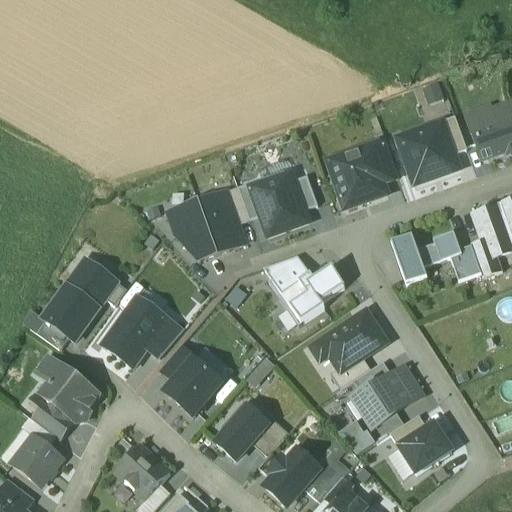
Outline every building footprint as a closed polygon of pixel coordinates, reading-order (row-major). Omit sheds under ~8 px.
[(491,109),(467,117),(483,162),(508,153),(510,158),(511,156),(511,105),(493,112),(491,109)] [(442,125),(442,126),(454,159),(467,154),(455,121),(442,125)] [(442,126),(397,143),(414,189),(459,173),(454,159),(442,126)] [(368,151),(369,153),(371,160),(374,159),(384,188),(399,182),(385,145),(368,151)] [(369,153),(327,167),(344,214),(388,199),(384,188),(374,159),(371,160),(369,153)] [(252,192),(250,192),(261,222),(268,241),(309,227),(305,216),(294,186),(291,178),(252,192)] [(307,181),(294,186),(305,216),(318,211),(307,181)] [(250,192),(252,192),(251,188),(238,193),(250,226),(261,222),(250,192)] [(239,230),(250,226),(238,193),(227,198),(239,230)] [(239,230),(227,198),(169,217),(176,238),(200,266),(244,250),(239,230)] [(511,206),(499,211),(511,245),(511,206)] [(511,256),(511,245),(499,211),(473,220),(483,245),(490,265),(497,262),(511,256)] [(412,241),(392,248),(407,291),(427,284),(424,273),(451,263),(462,259),(460,254),(454,237),(433,245),(434,249),(417,255),(412,241)] [(503,277),(497,262),(490,265),(483,245),(470,250),(481,278),(483,283),(503,277)] [(470,250),(460,254),(462,259),(451,263),(459,286),(481,278),(470,250)] [(264,274),(271,285),(282,301),(300,289),(298,287),(310,279),(298,261),(264,274)] [(88,267),(69,293),(66,291),(43,323),(46,326),(69,342),(75,346),(105,304),(115,311),(126,295),(88,267)] [(282,301),(271,285),(268,287),(298,331),(325,313),(321,308),(345,292),(332,273),(315,285),(311,279),(310,279),(298,287),(300,289),(282,301)] [(147,354),(169,325),(138,303),(103,352),(133,374),(147,354)] [(43,323),(30,315),(23,329),(37,339),(46,326),(43,323)] [(386,348),(366,318),(310,355),(319,370),(331,362),(339,375),(341,378),(363,364),(386,348)] [(169,325),(147,354),(159,364),(183,336),(169,325)] [(69,342),(46,326),(37,339),(59,355),(69,342)] [(172,389),(192,365),(195,362),(182,350),(158,378),(172,389)] [(263,360),(243,382),(254,392),(274,369),(263,360)] [(47,361),(34,378),(44,385),(57,369),(47,361)] [(341,378),(339,375),(330,380),(339,395),(354,388),(371,376),(363,364),(341,378)] [(221,390),(192,365),(172,389),(164,398),(193,423),(221,390)] [(98,400),(57,368),(57,369),(44,385),(49,390),(41,401),(40,401),(74,427),(75,428),(86,425),(98,400)] [(374,432),(381,427),(396,418),(421,401),(403,374),(392,381),(384,368),(371,376),(354,388),(360,397),(354,401),(374,432)] [(74,427),(40,401),(41,401),(38,398),(30,408),(40,416),(32,425),(59,446),(74,427)] [(245,409),(224,433),(227,436),(216,448),(236,465),(251,448),(267,429),(266,428),(245,409)] [(389,440),(390,439),(404,430),(396,418),(381,427),(389,440)] [(404,430),(390,439),(399,453),(428,434),(419,421),(404,430)] [(267,429),(251,448),(268,462),(289,438),(271,423),(266,428),(267,429)] [(428,434),(399,453),(416,480),(452,457),(434,430),(428,434)] [(61,463),(33,442),(12,469),(40,490),(61,463)] [(170,478),(140,450),(115,478),(145,505),(146,505),(160,489),(170,478)] [(287,468),(282,464),(272,476),(276,480),(266,492),(286,511),(302,493),(318,475),(317,474),(297,456),(287,468)] [(325,465),(317,474),(318,475),(302,493),(320,508),(325,504),(343,483),(344,482),(325,465)] [(343,483),(325,504),(334,511),(348,497),(349,497),(354,492),(343,483)] [(28,511),(34,504),(9,485),(0,496),(0,498),(17,511),(28,511)] [(160,489),(146,505),(153,511),(158,511),(170,499),(160,489)] [(365,511),(349,497),(348,497),(334,511),(365,511)] [(17,511),(0,498),(0,511),(17,511)] [(194,511),(192,509),(179,498),(166,511),(194,511)]
